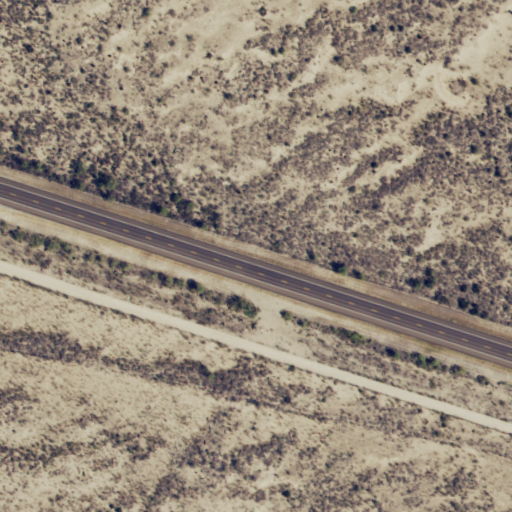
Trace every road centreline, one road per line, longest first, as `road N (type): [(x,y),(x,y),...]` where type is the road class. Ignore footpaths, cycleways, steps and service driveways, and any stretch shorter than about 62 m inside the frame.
road 1 (trunk): [(511,349),(0,186)]
road 2 (track): [(511,496),(0,373)]
